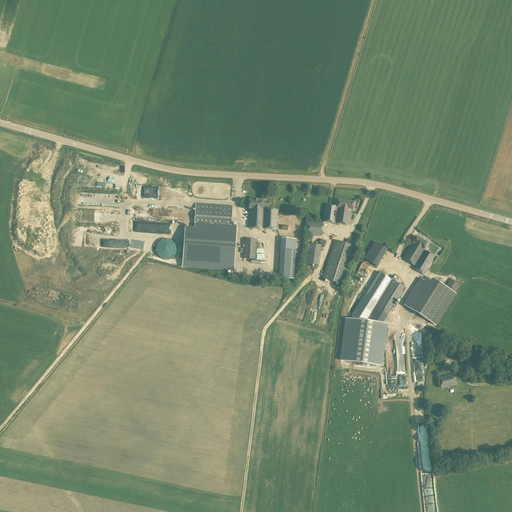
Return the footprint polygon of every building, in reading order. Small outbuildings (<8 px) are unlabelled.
[(263,200),(249,199),(249,209),(250,209),(249,228),(263,229),(277,230),(278,210),(262,209),(263,200)] [(353,210),(354,203),(338,200),(337,206),(335,206),(325,205),(323,222),(349,226),(351,210),(353,210)] [(185,227),(182,268),(233,272),(237,226),(230,226),(232,206),(195,203),(193,228),(185,227)] [(322,235),(323,223),(308,222),(307,234),(322,235)] [(424,250),(428,243),(416,236),(412,243),(402,259),(414,266),(413,268),(424,275),(433,261),(436,263),(439,259),(424,250)] [(295,249),(296,239),(281,238),(280,248),(295,249)] [(164,259),(166,260),(169,259),(172,258),(174,256),(176,253),(176,251),(176,248),(175,245),(174,243),(172,241),(169,240),(166,239),(163,240),(161,241),(158,243),(157,245),(156,248),(156,251),(157,254),(159,256),(161,258),(164,259)] [(255,259),(256,240),(242,239),(241,246),(244,246),(243,258),(255,259)] [(343,285),(357,242),(347,239),(346,244),(335,240),(323,279),(343,285)] [(363,259),(375,266),(386,249),(374,241),(363,259)] [(318,265),(321,246),(306,243),(303,263),(318,265)] [(402,292),(404,288),(391,279),(378,271),(358,304),(384,320),(399,296),(400,297),(403,293),(402,292)] [(430,281),(426,278),(424,281),(420,278),(403,305),(436,326),(456,294),(455,293),(460,285),(450,279),(445,287),(432,278),(430,281)] [(387,324),(346,319),(346,320),(341,361),(381,366),(387,324)] [(405,337),(396,337),(396,349),(405,349),(405,337)] [(424,373),(422,362),(421,355),(413,356),(416,374),(424,373)] [(442,388),(456,385),(453,375),(440,378),(442,388)]
